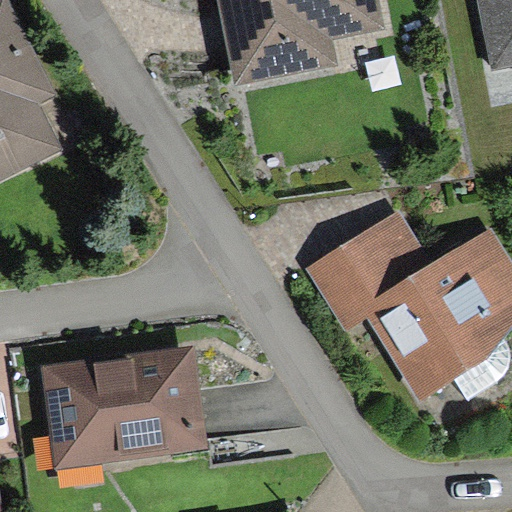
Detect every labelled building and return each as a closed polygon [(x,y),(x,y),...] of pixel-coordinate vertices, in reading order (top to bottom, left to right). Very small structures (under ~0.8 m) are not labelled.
[(389,30),(382,0),(215,0),(234,88),(339,66),(334,41),(389,30)] [(511,0),(476,0),(490,68),(511,63),(511,0)] [(44,98),(2,12),(0,12),(0,176),(46,155),(24,108),(44,98)] [(435,264),(405,215),(304,273),(345,339),(373,322),(422,402),(485,362),(511,329),(511,261),(492,229),(435,264)] [(192,349),(41,366),(53,469),(204,451),(192,349)]
